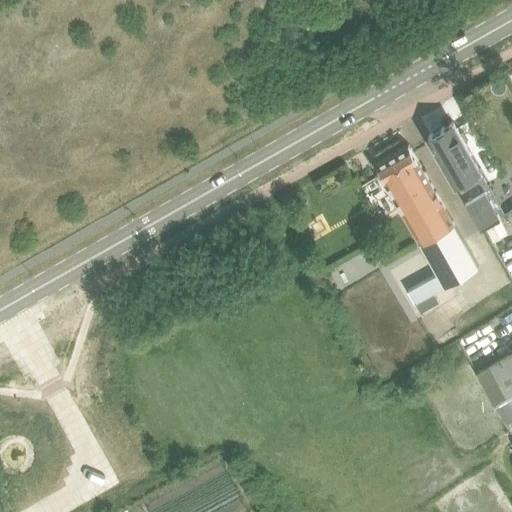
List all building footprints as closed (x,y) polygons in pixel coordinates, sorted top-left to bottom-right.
[(421,115),(428,130),(453,118),(445,103),(421,115)] [(452,120),(428,133),(465,198),(488,185),(452,120)] [(378,161),(374,163),(419,241),(436,272),(407,289),(414,301),(420,312),(439,301),(433,290),(478,264),(453,221),(418,161),(408,143),(378,161)] [(488,185),(465,198),(480,227),(504,214),(488,185)] [(511,347),(476,370),(511,428),(511,347)]
